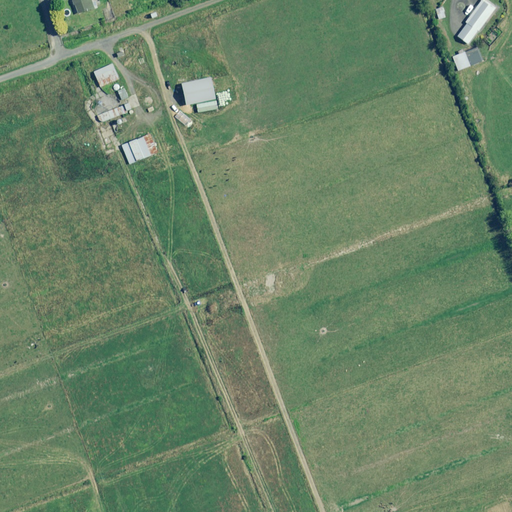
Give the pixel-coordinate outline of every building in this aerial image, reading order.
[(72,0),(78,14),(94,8),(90,0),(72,0)] [(496,8),(484,0),(482,0),(466,22),(467,24),(458,36),(469,45),(496,8)] [(446,18),(443,7),(436,9),(439,20),(446,18)] [(125,50),(123,45),(114,49),(119,58),(125,55),(123,51),(125,50)] [(470,66),(465,52),(453,57),(458,71),(470,66)] [(119,79),(113,64),(94,72),(100,87),(119,79)] [(216,99),(211,78),(182,84),(186,105),(216,99)] [(128,98),(124,89),(118,91),(122,100),(128,98)] [(97,116),(99,121),(104,122),(125,113),(122,106),(97,116)] [(127,121),(125,117),(118,121),(120,124),(113,127),(115,131),(123,128),(121,124),(127,121)] [(151,134),(122,146),(130,164),(159,152),(151,134)]
